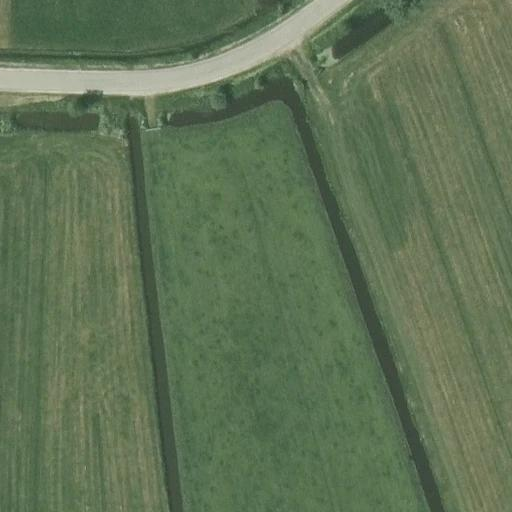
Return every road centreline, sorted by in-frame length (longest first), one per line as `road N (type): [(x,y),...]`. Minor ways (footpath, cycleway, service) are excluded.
road 1 (track): [(460,511),(286,38)]
road 2 (tertiary): [(0,79),(174,84),(268,50),(337,0)]
